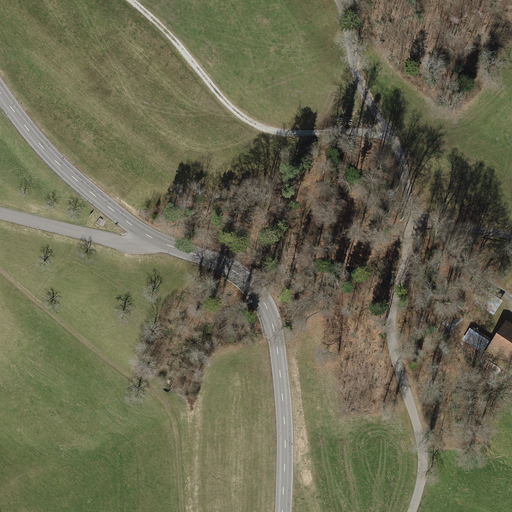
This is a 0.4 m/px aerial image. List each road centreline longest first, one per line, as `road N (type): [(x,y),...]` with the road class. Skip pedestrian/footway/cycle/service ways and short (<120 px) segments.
road 1 (tertiary): [(152,238),(233,270),(266,303),(284,420),(282,511)]
road 2 (track): [(0,270),(167,409),(179,434),(184,511)]
road 3 (track): [(131,0),(243,117),(289,132),(386,128)]
road 4 (unclassified): [(409,213),(390,333),(423,462),(411,511)]
road 5 (tertiary): [(0,92),(50,156),(152,238)]
road 6 (unclassified): [(152,238),(122,242),(0,213)]
road 7 (track): [(337,0),(356,75),(386,128)]
road 8 (unclassified): [(409,213),(437,227),(511,299)]
